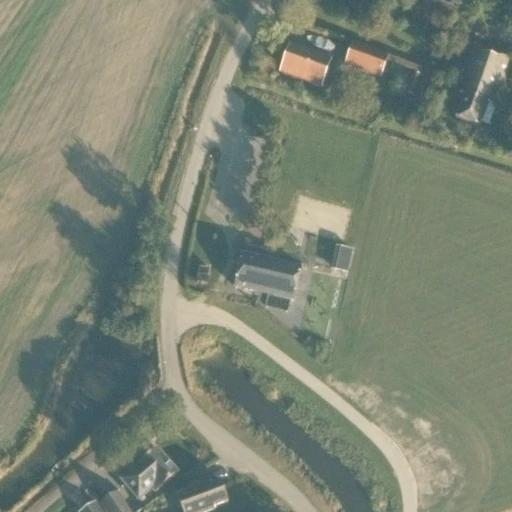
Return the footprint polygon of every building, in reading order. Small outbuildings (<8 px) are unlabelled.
[(352,44),(342,40),(339,49),(349,52),(352,44)] [(380,78),(384,66),(387,57),(353,44),(344,67),(369,76),(369,74),(380,78)] [(511,84),(511,60),(472,46),(462,73),(464,74),(461,82),(464,83),(459,97),(463,98),(455,120),(478,129),(480,125),(486,106),(497,109),(504,90),(507,83),(511,84)] [(322,90),(322,89),(328,72),(331,62),(291,47),(281,75),(322,90)] [(338,76),(328,72),(322,89),(333,93),(338,76)] [(414,74),(410,83),(421,86),(424,78),(414,74)] [(486,106),(480,125),(491,129),(498,110),(497,109),(486,106)] [(255,259),(242,256),(235,290),(255,294),(255,293),(294,302),(301,268),(255,259)] [(335,273),(347,275),(350,264),(338,261),(335,273)] [(197,285),(208,286),(210,271),(199,270),(197,285)] [(121,483),(138,503),(152,491),(155,494),(177,475),(157,451),(138,468),(121,483)] [(211,487),(210,484),(176,497),(181,511),(213,511),(215,511),(214,509),(228,504),(220,484),(211,487)] [(129,511),(117,494),(100,506),(104,511),(129,511)]
